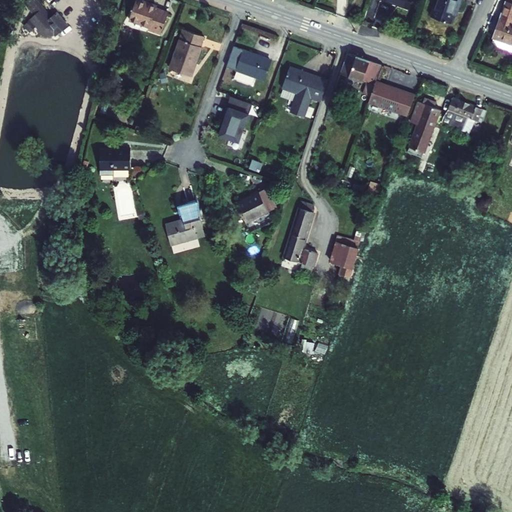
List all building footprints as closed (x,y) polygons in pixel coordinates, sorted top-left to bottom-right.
[(56,37),(68,26),(69,25),(57,12),(52,17),(37,0),(30,0),(24,5),(34,16),(23,26),(31,33),(36,28),(40,34),(42,36),(43,37),(45,38),(48,38),(50,38),(52,37),(54,36),(56,37)] [(154,9),(155,6),(136,0),(134,0),(128,20),(159,33),(166,13),(154,9)] [(381,0),(407,9),(409,0),(381,0)] [(431,0),(426,15),(445,22),(453,0),(456,0),(431,0)] [(511,4),(505,2),(489,45),(511,52),(511,4)] [(199,44),(202,35),(182,28),(169,67),(191,75),(201,45),(199,44)] [(255,56),(256,54),(242,50),(233,79),(252,85),(254,77),(264,81),(271,61),(255,56)] [(375,83),(381,66),(348,55),(340,78),(344,80),(346,75),(355,79),(352,86),(360,88),(362,81),(367,83),(363,95),(370,97),(375,83)] [(299,69),(291,66),(283,88),(297,93),(291,112),(305,117),(312,98),(321,101),(329,80),(311,74),(310,76),(298,72),(299,69)] [(414,98),(375,83),(370,97),(368,104),(406,119),(414,98)] [(433,108),(435,103),(423,99),(421,104),(417,102),(409,124),(416,126),(407,152),(422,157),(439,110),(433,108)] [(478,110),(451,100),(442,123),(458,130),(463,117),(475,121),(478,110)] [(238,140),(248,112),(226,105),(223,114),(225,115),(219,133),(238,140)] [(131,150),(101,150),(100,175),(115,175),(115,170),(130,171),(131,150)] [(435,166),(419,160),(414,172),(430,180),(435,166)] [(378,194),(381,182),(372,179),(368,191),(378,194)] [(511,186),(506,185),(500,200),(511,204),(511,186)] [(272,199),(265,186),(236,200),(245,219),(268,208),(265,202),(272,199)] [(181,209),(185,220),(168,226),(175,245),(200,236),(197,229),(205,225),(197,203),(181,209)] [(313,213),(312,206),(301,203),(282,258),(307,266),(312,253),(301,249),(313,213)] [(349,273),(356,249),(346,246),(339,269),(349,273)]
